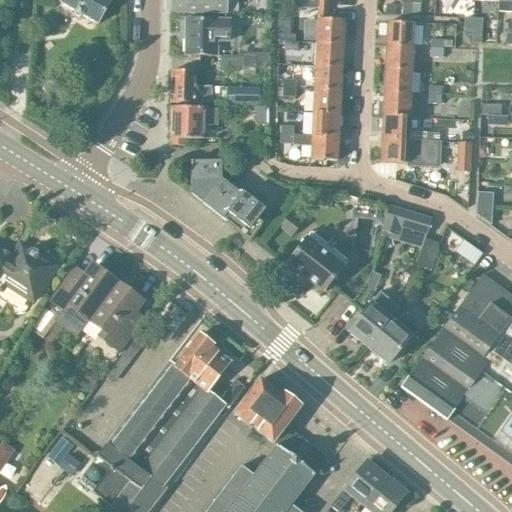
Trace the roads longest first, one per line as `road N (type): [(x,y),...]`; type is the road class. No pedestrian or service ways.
road 1 (tertiary): [(477,511),(215,289),(74,190)]
road 2 (residential): [(511,258),(447,209),(356,180),(366,0)]
road 3 (unclassified): [(149,0),(139,89),(74,190)]
